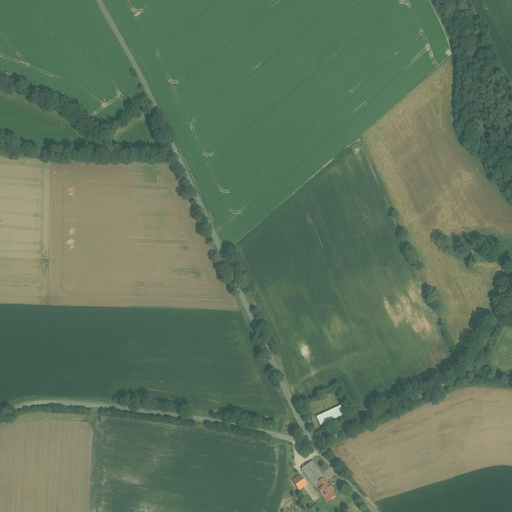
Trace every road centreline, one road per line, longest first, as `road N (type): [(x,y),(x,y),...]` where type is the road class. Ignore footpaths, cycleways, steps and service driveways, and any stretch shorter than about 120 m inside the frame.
road 1 (unclassified): [(98,0),(309,443)]
road 2 (unclassified): [(309,443),(203,418),(47,400),(0,410)]
road 3 (track): [(511,290),(463,375),(309,443)]
